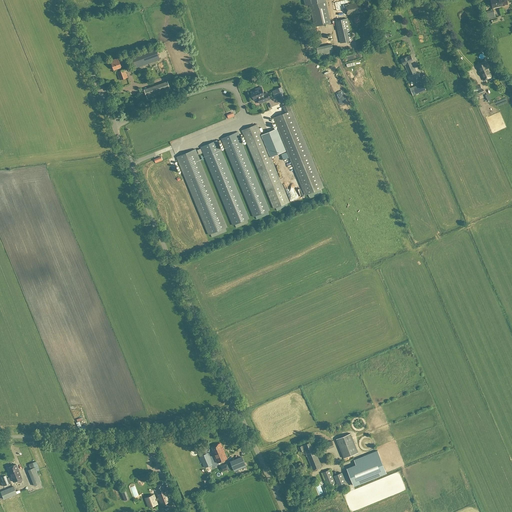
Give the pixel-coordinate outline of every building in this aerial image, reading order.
[(314,27),(330,23),(324,0),(304,0),(306,6),(309,5),(314,27)] [(347,1),(335,3),(336,10),(346,8),(347,15),(362,12),(362,11),(369,9),(368,2),(360,3),(360,2),(348,4),(347,1)] [(484,12),(485,19),(494,17),(492,10),(484,12)] [(360,17),(355,18),(354,22),(358,25),(362,24),(363,20),(360,17)] [(344,20),(344,18),(335,20),(340,43),(352,41),(347,19),(344,20)] [(155,47),(129,56),(133,69),(160,60),(155,47)] [(403,65),(404,65),(409,76),(416,73),(411,61),(413,61),(410,56),(401,60),(403,65)] [(111,61),(112,63),(111,63),(110,64),(111,67),(113,67),(114,70),(118,68),(119,72),(117,72),(120,80),(128,77),(126,73),(126,72),(125,69),(122,70),(121,67),(124,66),(121,58),(118,59),(118,58),(111,61)] [(483,81),(492,77),(488,69),(489,69),(486,62),(476,66),(483,81)] [(267,77),(272,89),(280,85),(275,74),(267,77)] [(423,84),(416,87),(419,93),(426,90),(423,84)] [(251,92),(254,100),(258,98),(258,100),(259,104),(270,100),(267,93),(264,94),(261,87),(254,90),(255,91),(251,92)] [(289,103),(283,106),(286,113),(274,118),(305,196),(308,195),(309,197),(322,192),(321,190),(324,188),(289,103)] [(261,135),(257,125),(242,131),(273,209),(276,208),(277,211),(288,207),(286,204),(288,203),(270,157),(285,151),(276,129),(261,135)] [(269,215),(267,211),(270,210),(237,132),(221,139),(253,217),(255,216),(256,220),(269,215)] [(217,141),(200,147),(232,226),(234,225),(236,228),(248,223),(247,220),(249,219),(217,141)] [(226,232),(225,229),(227,228),(195,149),(177,157),(209,235),(210,235),(212,238),(226,232)] [(291,181),(284,185),(292,202),(305,196),(302,190),(296,193),(291,181)] [(336,439),(344,458),(358,452),(350,433),(336,439)] [(324,443),(326,448),(334,445),(332,440),(324,443)] [(302,447),(301,446),(298,447),(300,451),(303,450),(302,448),(303,448),(312,470),(321,467),(317,456),(311,442),(302,445),(303,446),(302,447)] [(211,447),(213,451),(212,452),(216,463),(226,459),(220,443),(211,447)] [(356,485),(386,473),(377,451),(363,456),(365,461),(346,469),(353,486),(355,485),(355,486),(357,485),(356,485)] [(208,453),(200,457),(204,468),(213,464),(208,453)] [(230,462),(234,471),(246,466),(242,457),(230,462)] [(7,468),(12,482),(21,479),(15,464),(7,468)] [(226,464),(221,468),(225,473),(230,470),(226,464)] [(34,467),(27,470),(34,486),(41,483),(34,467)] [(335,486),(329,470),(322,473),(329,489),(335,486)] [(337,485),(345,482),(341,472),(334,475),(337,485)] [(1,483),(2,487),(11,483),(8,478),(6,479),(5,476),(1,477),(3,482),(1,483)] [(148,507),(157,504),(156,501),(158,500),(160,505),(170,501),(167,491),(165,491),(162,483),(155,486),(156,490),(155,490),(158,498),(155,499),(154,495),(145,498),(148,507)] [(4,499),(20,493),(19,490),(16,492),(13,487),(1,492),(0,492),(3,500),(4,499)]
